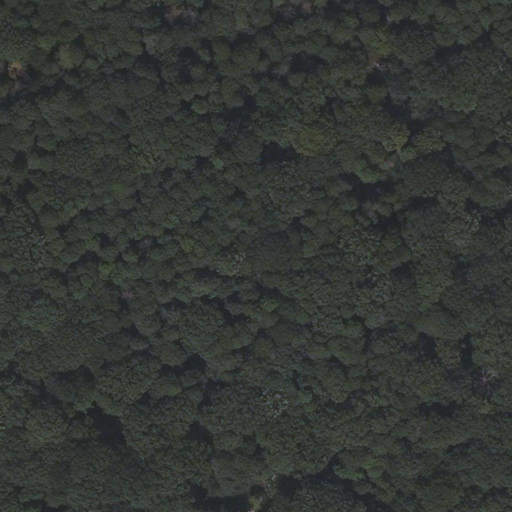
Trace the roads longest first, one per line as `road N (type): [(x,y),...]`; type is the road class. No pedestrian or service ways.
road 1 (track): [(190,511),(363,0)]
road 2 (track): [(511,476),(385,494),(348,511)]
